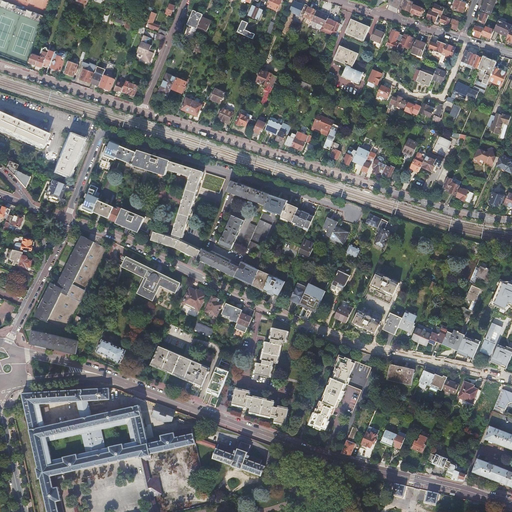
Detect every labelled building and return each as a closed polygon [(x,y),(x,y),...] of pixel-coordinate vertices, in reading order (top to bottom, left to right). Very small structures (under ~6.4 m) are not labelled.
[(14,5),(2,0),(1,0),(0,4),(2,5),(1,7),(43,23),(45,17),(29,11),(27,10),(26,12),(16,8),(17,6),(14,5)] [(281,0),(271,0),(268,7),(277,11),(282,0),(281,0)] [(406,0),(405,0),(403,9),(409,12),(413,3),(406,0)] [(466,4),(456,0),(453,9),(463,13),(466,4)] [(494,7),(484,3),(481,11),(491,15),(494,7)] [(175,7),(169,4),(166,14),(171,16),(175,7)] [(439,14),(441,15),(444,7),(437,5),(435,4),(434,7),(433,10),(430,9),(427,19),(432,21),(433,19),(437,20),(439,14)] [(423,9),(413,5),(411,13),(420,16),(423,9)] [(253,7),(249,16),(259,20),(262,11),(253,7)] [(317,11),(308,7),(304,17),(313,21),(317,11)] [(203,15),(193,11),(183,36),(192,40),(193,39),(196,31),(197,29),(202,17),(203,15)] [(317,11),(313,21),(312,22),(315,23),(318,24),(316,29),(322,32),(324,28),(324,27),(328,19),(329,16),(319,12),(317,11)] [(152,12),(148,22),(149,23),(147,27),(154,30),(154,29),(158,30),(159,26),(153,24),(156,14),(152,12)] [(489,15),(483,13),(480,20),(483,22),(482,23),(485,24),(489,15)] [(450,19),(442,16),(439,22),(448,25),(450,19)] [(210,21),(202,17),(197,29),(206,33),(210,24),(209,23),(210,21)] [(505,19),(500,17),(499,19),(494,30),(494,31),(508,37),(511,30),(511,28),(511,26),(504,23),(505,19)] [(324,28),(322,32),(328,34),(329,32),(331,33),(332,31),(333,31),(332,33),(335,34),(336,32),(337,32),(339,33),(342,25),(340,24),(328,19),(324,27),(324,28)] [(334,60),(340,62),(357,21),(351,19),(334,60)] [(459,22),(452,20),(449,27),(456,30),(459,22)] [(243,21),(237,33),(253,40),(255,35),(245,30),(248,24),(243,21)] [(357,21),(340,62),(346,65),(345,66),(346,66),(343,73),(341,77),(342,77),(343,77),(351,81),(354,83),(355,82),(359,84),(364,73),(357,70),(361,61),(369,43),(364,41),(370,27),(357,21)] [(480,38),(483,29),(475,26),(474,31),(476,32),(475,34),(474,36),(480,38)] [(494,31),(494,30),(486,27),(483,35),(491,39),(494,31)] [(390,28),(387,35),(390,36),(389,39),(396,42),(400,33),(394,31),(395,30),(390,28)] [(385,34),(375,29),(371,39),(381,44),(385,34)] [(162,42),(164,36),(158,34),(158,33),(156,39),(162,42)] [(405,35),(400,44),(410,48),(413,43),(411,42),(413,38),(405,35)] [(151,39),(144,36),(139,46),(137,53),(143,56),(141,60),(149,63),(153,53),(151,52),(149,52),(150,49),(151,46),(147,44),(148,41),(150,42),(151,39)] [(426,44),(416,40),(411,52),(422,57),(426,44)] [(442,55),(446,44),(438,41),(436,44),(431,42),(429,49),(434,51),(442,55)] [(198,44),(195,51),(200,53),(203,46),(198,44)] [(437,66),(444,69),(447,64),(442,62),(446,56),(451,58),(455,48),(446,44),(442,55),(437,66)] [(464,63),(467,64),(472,54),(466,51),(460,66),(463,67),(464,63)] [(39,57),(36,65),(42,68),(45,61),(48,54),(44,52),(42,58),(39,57)] [(39,57),(32,54),(28,63),(36,65),(39,57)] [(57,56),(54,55),(50,68),(51,68),(51,71),(57,73),(59,71),(60,72),(64,61),(66,57),(67,55),(64,56),(60,54),(60,55),(60,56),(58,56),(57,56)] [(472,68),(477,56),(472,54),(467,64),(470,65),(469,67),(472,68)] [(483,58),(477,56),(472,68),(475,69),(476,68),(478,69),(483,58)] [(497,62),(483,57),(483,58),(478,69),(482,70),(481,73),(483,74),(484,72),(486,72),(486,71),(487,71),(482,83),(477,80),(476,84),(486,88),(489,81),(495,68),(497,62)] [(77,65),(68,62),(64,73),(73,76),(75,70),(77,71),(78,69),(76,68),(77,65)] [(115,65),(109,62),(107,66),(106,70),(112,73),(115,65)] [(495,68),(489,81),(501,86),(507,73),(495,68)] [(437,69),(432,79),(441,83),(446,72),(437,69)] [(83,70),(80,79),(90,83),(93,73),(83,70)] [(373,70),(368,81),(378,85),(382,74),(373,70)] [(266,92),(262,103),(266,104),(269,97),(274,86),(275,83),(277,79),(272,77),(273,75),(272,74),(272,73),(270,72),(269,73),(268,72),(267,73),(262,71),(257,82),(268,87),(267,89),(265,88),(264,91),(266,92)] [(421,71),(417,82),(421,83),(420,84),(425,86),(425,85),(429,87),(432,79),(433,76),(421,71)] [(94,74),(91,83),(99,87),(103,78),(94,74)] [(105,74),(100,87),(110,91),(115,78),(105,74)] [(167,100),(176,78),(167,74),(160,91),(163,93),(161,98),(167,100)] [(178,77),(173,90),(182,94),(187,83),(179,79),(180,78),(178,77)] [(125,84),(118,81),(114,90),(118,92),(118,93),(121,94),(122,92),(125,84)] [(126,81),(125,84),(122,92),(128,94),(128,92),(130,93),(129,95),(134,97),(138,86),(129,83),(130,82),(126,81)] [(470,88),(463,85),(463,87),(457,84),(451,98),(448,97),(446,101),(453,104),(457,94),(466,98),(467,96),(476,100),(479,92),(470,88)] [(391,89),(382,86),(377,97),(379,98),(380,95),(387,98),(391,89)] [(216,90),(212,100),(221,104),(225,94),(222,92),(222,90),(220,89),(219,91),(216,90)] [(397,98),(393,96),(388,109),(389,109),(392,104),(400,107),(403,98),(398,96),(397,98)] [(190,113),(195,102),(187,98),(183,106),(182,110),(190,113)] [(203,105),(195,102),(190,113),(198,117),(203,105)] [(431,123),(430,127),(437,128),(441,118),(439,117),(442,111),(443,104),(438,103),(437,109),(431,123)] [(414,106),(409,104),(406,111),(412,113),(412,112),(417,115),(421,107),(415,104),(414,106)] [(431,107),(432,105),(430,105),(429,106),(424,104),(420,113),(430,117),(434,108),(431,107)] [(461,108),(454,104),(450,114),(457,117),(461,108)] [(233,113),(223,109),(218,120),(228,124),(233,113)] [(0,128),(43,147),(44,143),(45,144),(46,142),(45,142),(48,134),(0,112),(0,128)] [(491,115),(487,126),(491,128),(490,131),(494,132),(494,134),(499,135),(500,134),(503,123),(508,125),(511,116),(501,113),(500,115),(496,114),(495,117),(491,115)] [(240,114),(236,124),(237,124),(237,126),(239,127),(240,126),(241,126),(242,125),(246,127),(247,125),(251,126),(253,120),(240,114)] [(328,119),(318,115),(311,129),(311,130),(322,134),(328,119)] [(259,119),(252,136),(258,138),(261,130),(263,131),(266,124),(259,121),(260,120),(259,119)] [(335,122),(328,119),(322,134),(328,137),(332,127),(335,122)] [(265,130),(270,132),(270,133),(271,131),(273,132),(273,134),(278,136),(283,125),(270,120),(265,130)] [(283,124),(283,125),(278,136),(276,140),(282,143),(286,134),(288,135),(291,128),(291,127),(283,124)] [(332,127),(328,137),(324,147),(327,148),(330,150),(337,133),(339,130),(336,128),(332,127)] [(56,168),(54,173),(68,178),(69,174),(76,158),(82,142),(83,140),(70,134),(69,136),(63,152),(56,168)] [(433,152),(444,157),(451,142),(440,136),(433,152)] [(306,142),(295,138),(294,141),(293,144),(291,147),(302,151),(306,142)] [(403,152),(412,156),(419,144),(409,139),(409,140),(403,152)] [(116,159),(116,158),(121,146),(110,142),(108,148),(107,147),(104,153),(102,157),(103,157),(102,160),(103,160),(100,166),(108,169),(110,163),(109,163),(111,157),(116,159)] [(372,149),(360,144),(357,151),(354,158),(353,161),(364,166),(366,162),(371,152),(372,149)] [(138,153),(121,146),(116,158),(127,162),(124,169),(130,171),(138,153)] [(334,149),(331,155),(334,156),(333,158),(338,160),(341,152),(338,151),(339,148),(335,147),(334,149)] [(478,149),(472,160),(477,162),(477,163),(482,165),(483,161),(493,165),(496,157),(495,156),(492,150),(486,152),(478,149)] [(354,158),(357,151),(354,150),(353,152),(349,150),(347,154),(345,159),(344,159),(342,162),(350,165),(353,157),(354,158)] [(138,153),(130,171),(127,177),(135,180),(132,187),(143,191),(156,195),(160,187),(166,176),(168,170),(171,162),(158,158),(146,154),(138,151),(138,153)] [(411,168),(419,172),(422,167),(423,164),(427,156),(427,155),(419,151),(415,160),(411,168)] [(366,162),(364,166),(362,171),(368,173),(372,164),(376,155),(371,152),(366,162)] [(423,164),(422,167),(432,172),(435,165),(440,167),(444,159),(439,157),(432,154),(430,158),(427,156),(423,164)] [(502,154),(497,167),(503,169),(503,168),(506,169),(506,171),(511,173),(511,172),(511,162),(511,159),(507,158),(507,156),(502,154)] [(386,166),(386,165),(383,163),(385,160),(384,158),(381,156),(379,157),(377,160),(374,167),(376,168),(374,171),(378,174),(379,173),(382,174),(383,172),(385,169),(386,166)] [(15,164),(9,161),(6,168),(9,171),(11,173),(14,176),(16,178),(19,182),(22,185),(24,188),(25,188),(30,177),(20,173),(21,172),(19,171),(18,172),(17,171),(18,169),(16,168),(18,165),(15,164)] [(204,172),(171,162),(168,170),(191,177),(176,224),(173,235),(181,238),(181,237),(183,238),(204,172)] [(383,172),(382,175),(390,178),(392,173),(394,174),(396,171),(394,170),(395,168),(391,166),(391,167),(386,165),(386,166),(385,169),(383,172)] [(206,173),(201,188),(220,194),(226,179),(206,173)] [(452,180),(448,177),(443,187),(450,191),(449,193),(455,195),(459,186),(455,184),(455,183),(452,181),(452,180)] [(51,183),(50,184),(50,186),(48,185),(45,193),(46,196),(56,200),(58,199),(59,196),(62,191),(62,189),(64,185),(51,180),(50,183),(51,183)] [(255,190),(232,182),(228,192),(250,200),(259,203),(266,206),(271,195),(263,193),(255,190)] [(94,212),(99,201),(99,199),(95,197),(98,188),(91,185),(89,192),(90,192),(88,199),(87,199),(86,200),(87,200),(85,205),(84,205),(83,206),(81,206),(80,210),(84,211),(84,210),(93,213),(94,212)] [(466,188),(461,186),(457,196),(461,198),(461,199),(466,201),(470,202),(474,193),(466,189),(466,188)] [(503,199),(504,195),(498,193),(497,194),(493,193),(489,202),(500,206),(503,199)] [(271,195),(266,206),(264,210),(277,215),(278,213),(282,215),(287,204),(288,201),(271,195)] [(199,197),(196,204),(214,210),(217,203),(199,197)] [(99,201),(94,212),(109,219),(114,208),(114,207),(108,205),(108,203),(106,202),(105,203),(99,201)] [(282,215),(282,216),(281,218),(292,223),(298,208),(287,204),(282,215)] [(4,213),(8,214),(8,212),(10,208),(6,207),(6,208),(1,207),(0,209),(0,220),(1,221),(2,220),(3,220),(4,218),(2,218),(4,213)] [(114,208),(109,219),(117,222),(119,215),(116,214),(118,210),(114,208)] [(119,215),(117,222),(127,227),(139,232),(141,229),(145,219),(133,214),(122,209),(119,215)] [(298,210),(293,222),(309,229),(311,225),(315,217),(310,215),(310,213),(308,212),(308,211),(306,209),(305,211),(302,210),(302,211),(298,210)] [(13,216),(8,214),(1,231),(6,232),(7,228),(12,230),(13,229),(15,226),(18,227),(22,217),(14,214),(13,216)] [(378,228),(382,220),(371,214),(367,223),(378,228)] [(220,243),(230,248),(232,249),(245,221),(242,220),(233,216),(223,238),(222,237),(220,243)] [(146,217),(145,219),(141,229),(147,233),(153,220),(146,217)] [(338,222),(328,217),(323,227),(328,230),(326,235),(331,237),(336,226),(338,222)] [(389,222),(382,219),(382,220),(378,228),(376,232),(380,233),(375,244),(385,249),(388,242),(386,242),(388,238),(390,238),(393,232),(385,229),(389,222)] [(272,226),(260,220),(257,226),(255,232),(266,238),(272,226)] [(293,223),(292,223),(292,224),(295,226),(305,230),(308,231),(309,229),(293,222),(293,223)] [(255,232),(257,226),(251,223),(241,246),(247,249),(248,248),(250,242),(254,233),(255,232)] [(331,237),(331,238),(339,242),(338,244),(343,246),(349,232),(336,226),(331,237)] [(201,251),(180,240),(172,238),(154,232),(151,241),(165,245),(175,248),(197,259),(201,251)] [(42,302),(35,316),(66,332),(73,318),(83,299),(90,284),(98,268),(108,249),(94,243),(94,242),(83,236),(73,255),(57,286),(52,283),(43,300),(42,302)] [(41,249),(40,245),(33,245),(33,242),(31,241),(22,239),(20,249),(30,251),(30,250),(41,250),(41,249)] [(302,245),(299,252),(310,257),(316,244),(305,239),(302,245)] [(256,244),(250,242),(248,248),(254,250),(257,252),(260,246),(256,244)] [(480,253),(481,242),(473,242),(473,252),(480,253)] [(345,253),(352,256),(356,246),(350,244),(349,244),(345,252),(346,252),(345,253)] [(361,249),(356,246),(352,256),(357,258),(361,249)] [(18,264),(17,266),(26,268),(27,266),(29,267),(31,260),(26,259),(26,258),(25,256),(20,255),(21,252),(8,248),(6,257),(8,258),(7,263),(14,265),(15,263),(18,264)] [(225,260),(203,249),(198,259),(220,270),(228,274),(235,277),(235,276),(239,267),(232,263),(225,260)] [(454,257),(449,255),(446,262),(451,264),(454,257)] [(157,273),(156,273),(155,273),(154,273),(153,271),(128,259),(127,260),(124,267),(144,276),(147,278),(140,293),(154,300),(161,285),(164,286),(165,286),(164,287),(176,293),(179,291),(182,286),(181,284),(169,278),(168,278),(163,276),(161,276),(160,275),(159,274),(158,274),(157,273)] [(242,262),(239,267),(235,276),(240,278),(239,279),(241,280),(248,284),(249,283),(253,285),(259,270),(247,265),(242,262)] [(474,280),(471,279),(470,281),(473,282),(472,284),(473,284),(467,297),(473,300),(469,309),(466,308),(466,307),(464,306),(464,307),(463,306),(460,313),(468,317),(469,317),(472,311),(473,311),(477,301),(482,289),(480,288),(476,286),(480,277),(484,278),(486,279),(491,269),(489,269),(490,268),(489,268),(487,267),(486,267),(481,265),(481,267),(480,267),(479,269),(480,269),(477,275),(477,274),(474,280)] [(270,275),(259,270),(253,285),(253,286),(264,291),(270,276),(270,275)] [(343,283),(346,274),(339,271),(333,285),(335,286),(337,287),(339,283),(340,282),(343,283)] [(400,283),(378,272),(368,293),(390,304),(400,283)] [(270,276),(264,291),(268,293),(272,295),(275,296),(279,298),(286,282),(280,279),(279,280),(278,279),(275,277),(274,278),(270,276)] [(511,283),(500,278),(489,304),(506,311),(509,305),(511,306),(511,283)] [(197,293),(198,290),(191,287),(183,303),(199,311),(207,295),(202,292),(201,294),(197,293)] [(306,292),(296,288),(291,300),(300,304),(306,292)] [(311,294),(306,304),(317,309),(322,299),(311,294)] [(213,296),(206,311),(217,317),(223,305),(219,303),(220,300),(217,298),(213,296)] [(233,321),(237,323),(242,314),(243,311),(227,303),(222,314),(233,319),(233,321)] [(385,315),(362,304),(352,325),(358,328),(358,329),(368,333),(369,332),(375,335),(385,315)] [(347,310),(340,307),(335,317),(346,323),(352,312),(354,308),(349,306),(347,310)] [(405,314),(403,318),(399,326),(411,332),(415,324),(415,323),(418,316),(411,312),(410,316),(405,314)] [(78,322),(76,327),(81,330),(84,325),(80,323),(81,321),(81,322),(82,321),(83,320),(82,319),(83,317),(85,317),(85,315),(83,313),(78,322)] [(383,329),(395,335),(399,326),(403,318),(391,313),(383,329)] [(242,314),(237,323),(248,327),(252,318),(242,314)] [(298,354),(303,332),(300,331),(292,327),(281,322),(270,317),(267,324),(261,322),(258,336),(271,339),(270,343),(266,342),(261,364),(258,363),(255,374),(271,378),(274,363),(278,364),(281,350),(298,354)] [(197,322),(193,332),(211,340),(215,331),(197,322)] [(481,350),(486,352),(491,354),(503,326),(498,324),(493,322),(481,350)] [(417,328),(424,332),(427,327),(419,324),(417,328)] [(412,339),(420,342),(422,337),(424,332),(417,328),(412,339)] [(433,332),(432,335),(429,342),(435,345),(437,342),(443,344),(443,343),(448,331),(449,330),(442,328),(439,335),(433,332)] [(459,350),(462,342),(466,335),(461,332),(460,332),(460,331),(459,330),(459,331),(455,330),(454,334),(448,331),(443,343),(454,348),(459,350)] [(29,344),(76,355),(79,342),(33,331),(29,344)] [(470,346),(478,349),(482,338),(475,335),(467,331),(466,335),(462,342),(470,346)] [(420,342),(427,345),(429,342),(432,335),(424,332),(422,337),(420,342)] [(103,339),(97,352),(113,360),(120,364),(126,350),(120,347),(119,347),(114,345),(115,342),(109,340),(108,342),(103,339)] [(509,360),(510,361),(511,355),(511,349),(503,346),(502,345),(498,356),(499,355),(509,360)] [(181,356),(160,346),(151,364),(173,373),(193,382),(195,383),(192,390),(195,391),(200,393),(208,374),(209,374),(210,372),(209,372),(210,368),(201,364),(181,356)] [(316,409),(310,424),(315,426),(314,428),(321,431),(322,429),(326,430),(330,421),(329,421),(334,407),(336,408),(339,401),(340,402),(345,391),(343,390),(346,384),(347,384),(357,362),(346,357),(345,359),(341,357),(335,372),(337,373),(334,379),(332,378),(329,386),(328,385),(325,395),(326,395),(323,402),(322,401),(318,409),(316,409)] [(357,361),(355,366),(370,372),(372,367),(357,361)] [(387,381),(412,386),(415,370),(391,365),(387,381)] [(431,384),(434,376),(424,371),(420,381),(430,386),(431,384)] [(443,377),(435,373),(434,376),(431,384),(439,387),(438,389),(442,390),(442,389),(447,379),(448,377),(444,375),(443,377)] [(214,377),(205,397),(217,402),(224,386),(219,384),(221,379),(219,378),(218,379),(214,377)] [(459,385),(447,379),(442,389),(455,395),(459,385)] [(458,397),(476,404),(482,390),(474,387),(475,385),(465,382),(458,397)] [(157,511),(154,496),(162,494),(158,477),(150,479),(146,460),(151,459),(151,456),(151,455),(151,454),(196,444),(196,443),(198,442),(217,450),(214,458),(233,465),(233,466),(243,469),(262,476),(266,466),(261,464),(263,460),(248,455),(252,445),(241,442),(239,442),(236,451),(219,445),(218,446),(199,438),(197,432),(194,433),(193,429),(175,433),(175,432),(162,435),(162,436),(148,439),(140,405),(91,416),(88,401),(111,399),(110,388),(63,391),(23,394),(39,468),(38,468),(40,479),(42,478),(49,511),(157,511)] [(236,389),(232,405),(247,408),(248,407),(251,408),(250,413),(275,419),(274,423),(286,425),(289,410),(274,406),(275,402),(250,396),(251,392),(236,389)] [(511,392),(505,390),(504,393),(498,406),(501,408),(506,410),(507,405),(508,406),(509,403),(511,401),(511,392)] [(499,413),(501,408),(498,406),(504,393),(501,392),(493,411),(499,413)] [(158,404),(153,417),(157,418),(157,420),(166,423),(167,422),(171,424),(176,411),(158,404)] [(491,426),(511,433),(511,417),(499,413),(493,411),(487,424),(491,426)] [(511,433),(491,426),(485,439),(511,448),(511,433)] [(353,427),(342,453),(351,455),(356,444),(352,442),(358,429),(353,427)] [(393,446),(397,435),(386,430),(381,442),(392,446),(393,446)] [(367,432),(362,445),(367,447),(367,446),(370,447),(371,447),(374,441),(375,441),(377,435),(372,433),(372,434),(367,432)] [(400,436),(397,435),(393,446),(401,449),(405,438),(400,436)] [(412,448),(423,452),(426,445),(425,444),(428,438),(420,435),(419,439),(417,438),(416,440),(415,440),(412,448)] [(436,455),(431,453),(428,461),(433,463),(444,468),(444,467),(449,469),(452,461),(448,459),(448,458),(437,454),(436,455)] [(473,472),(511,486),(511,471),(479,458),(473,472)] [(457,464),(452,462),(447,473),(453,475),(452,479),(456,480),(458,480),(459,478),(465,480),(467,474),(461,472),(463,469),(458,466),(457,464)] [(393,495),(403,497),(406,486),(395,483),(393,495)] [(428,491),(425,502),(436,505),(438,493),(428,491)]
